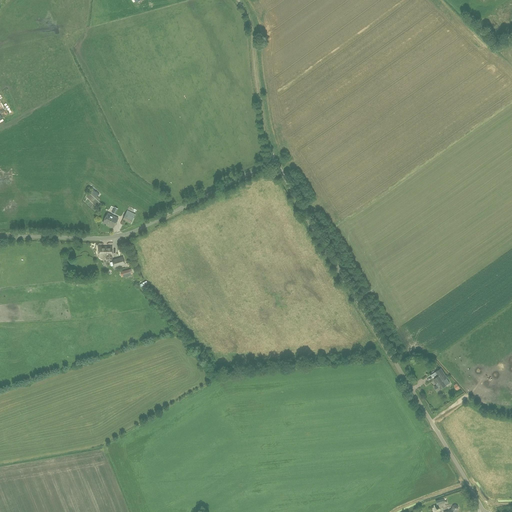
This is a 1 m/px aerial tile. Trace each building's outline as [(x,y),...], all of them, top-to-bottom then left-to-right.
[(94,190),(92,192),(91,193),(97,199),(99,198),(97,197),(100,194),(97,191),(96,192),(94,190)] [(131,223),(135,214),(127,210),(120,224),(123,225),(125,221),(131,223)] [(114,228),(118,218),(107,213),(103,222),(114,228)] [(112,259),(112,256),(112,246),(99,247),(99,256),(106,256),(106,259),(107,260),(111,260),(112,259)] [(119,265),(124,264),(123,257),(118,259),(117,258),(112,260),(114,267),(120,266),(119,265)] [(443,381),(447,378),(440,369),(436,372),(438,376),(433,380),(437,386),(434,388),(437,391),(440,390),(446,386),(443,381)]
